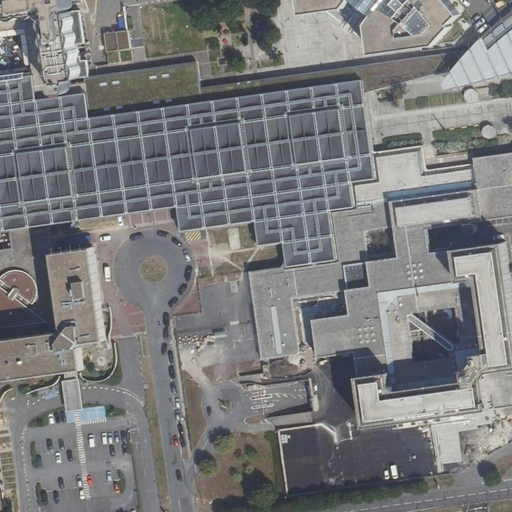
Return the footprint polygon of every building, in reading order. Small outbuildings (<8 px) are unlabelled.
[(56,86),(71,84),(71,79),(82,78),(81,68),(79,63),(81,59),(80,53),(77,48),(78,42),(77,36),(75,30),(74,19),(70,9),(73,8),(73,6),(74,5),(72,0),(0,0),(0,20),(2,21),(11,16),(17,18),(20,17),(22,15),(26,14),(29,14),(33,15),(36,15),(44,11),(47,10),(48,12),(48,17),(48,24),(50,29),(49,32),(49,37),(49,41),(51,44),(53,47),(52,52),(51,57),(54,62),(53,67),(52,73),(55,79),(58,81),(56,86)] [(303,0),(305,14),(318,12),(346,7),(349,8),(354,10),(356,10),(359,13),(363,16),(367,19),(372,23),(376,55),(422,48),(441,45),(456,27),(454,24),(463,15),(450,0),(303,0)] [(463,66),(450,83),(469,101),(511,89),(511,20),(496,32),(482,44),(478,49),(476,50),(469,58),(463,66)] [(364,83),(365,92),(369,91),(463,66),(469,58),(476,50),(372,66),(362,68),(364,83)] [(212,88),(201,89),(199,77),(197,62),(186,63),(86,78),(87,81),(87,82),(84,82),(81,82),(71,84),(56,86),(36,88),(33,71),(0,75),(0,231),(133,213),(152,210),(180,206),(183,232),(239,224),(257,221),(261,246),(260,247),(261,248),(262,249),(265,246),(284,243),(285,251),(287,267),(332,260),(338,259),(334,228),(333,221),(331,210),(356,206),(353,182),(377,179),(373,153),(373,149),(366,102),(365,92),(364,83),(362,68),(342,70),(331,72),(307,75),(294,77),(288,78),(269,80),(257,82),(212,88)] [(356,206),(331,210),(333,221),(334,228),(338,259),(332,260),(287,267),(251,272),(264,358),(300,353),(292,298),(347,290),(351,314),(315,319),(320,357),(355,352),(359,379),(366,427),(490,409),(511,406),(511,301),(504,243),(459,249),(431,253),(427,230),(450,226),(452,230),(453,234),(455,235),(459,236),(461,235),(464,233),(465,229),(466,226),(465,224),(511,216),(511,152),(474,158),(475,164),(426,171),(424,152),(423,148),(423,147),(386,151),(373,153),(377,179),(353,182),(356,206)] [(0,327),(47,321),(61,331),(0,339),(0,381),(66,372),(67,382),(73,381),(78,381),(76,371),(85,370),(82,346),(84,344),(85,343),(87,342),(107,341),(94,247),(53,253),(64,326),(33,303),(36,298),(37,291),(37,288),(37,285),(33,279),(29,274),(28,274),(23,271),(17,270),(13,270),(10,271),(5,273),(0,278),(0,277),(0,327)] [(78,381),(67,382),(64,382),(68,413),(85,411),(81,380),(78,381)]
